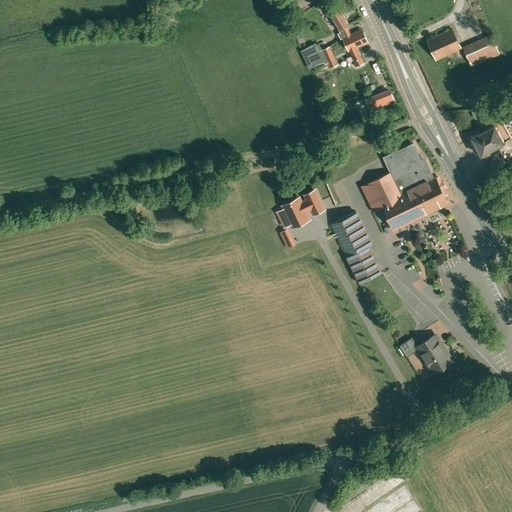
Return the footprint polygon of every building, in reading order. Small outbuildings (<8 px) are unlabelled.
[(328,0),(327,0),(321,4),(326,11),(333,7),(328,0)] [(339,9),(336,11),(334,7),(326,12),(332,21),(334,20),(341,32),(338,33),(341,38),(342,38),(345,36),(351,34),(347,26),(349,24),(339,9)] [(351,34),(345,36),(342,38),(349,51),(356,66),(364,63),(357,47),(368,42),(362,28),(351,34)] [(436,60),(461,48),(452,28),(427,40),(436,60)] [(491,35),(463,47),(472,66),(499,53),(491,35)] [(338,64),(330,46),(319,51),(308,56),(313,66),(323,61),(325,64),(328,62),(330,68),(338,64)] [(502,138),(495,125),(472,137),(482,155),(504,142),(502,138)] [(383,207),(393,229),(398,227),(399,230),(403,227),(402,225),(416,219),(443,206),(449,203),(436,176),(434,177),(426,161),(423,162),(422,162),(413,143),(384,157),(391,172),(362,186),(374,211),(383,207)] [(489,165),(494,175),(502,170),(497,160),(489,165)] [(314,213),(324,208),(315,190),(305,194),(307,199),(301,202),(299,197),(283,205),(293,226),(309,218),(306,211),(312,208),(314,213)] [(369,244),(371,243),(356,212),(332,224),(360,282),(382,272),(369,244)] [(457,362),(439,332),(418,344),(435,374),(457,362)] [(421,352),(412,335),(399,342),(408,359),(421,352)]
